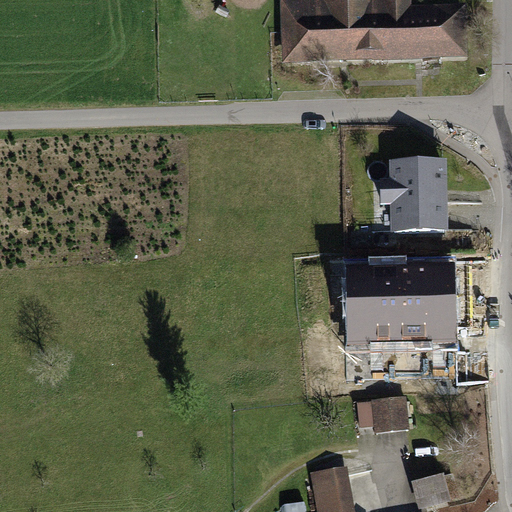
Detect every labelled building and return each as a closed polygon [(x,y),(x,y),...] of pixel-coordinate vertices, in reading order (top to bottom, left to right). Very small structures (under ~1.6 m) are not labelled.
[(334,0),(284,1),(285,71),(478,67),(477,12),(420,13),(419,0),(334,0)] [(441,173),(381,169),(378,218),(438,222),(441,173)] [(452,268),(347,271),(349,348),(454,345),(452,268)] [(375,354),(329,365),(334,387),(380,376),(375,354)] [(368,432),(415,430),(413,398),(367,400),(368,432)] [(365,511),(356,464),(310,473),(317,511),(365,511)] [(433,506),(456,499),(448,475),(425,482),(433,506)]
